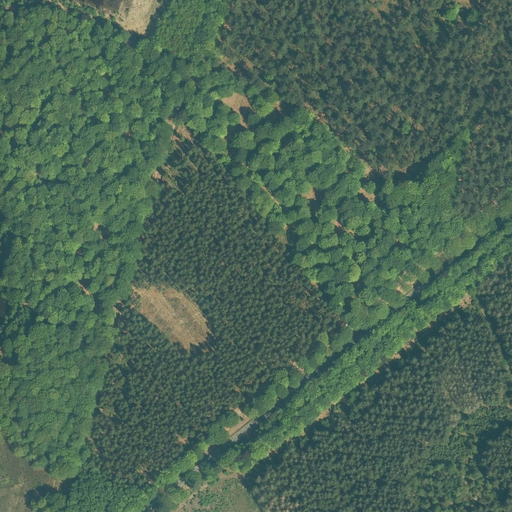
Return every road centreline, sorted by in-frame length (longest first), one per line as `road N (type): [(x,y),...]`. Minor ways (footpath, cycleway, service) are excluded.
road 1 (track): [(209,0),(65,511)]
road 2 (primary): [(145,511),(511,215)]
road 3 (track): [(511,51),(460,148),(433,179),(386,190),(278,102),(191,62)]
road 4 (track): [(231,467),(464,276)]
road 5 (track): [(258,511),(231,467),(175,511)]
